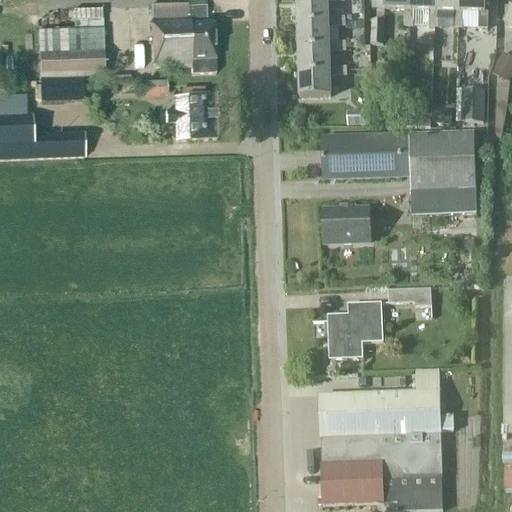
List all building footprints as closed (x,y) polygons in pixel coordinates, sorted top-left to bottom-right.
[(328,24),(328,20),(328,4),(345,4),(344,0),(296,0),(297,24),(328,24)] [(409,12),(409,0),(383,0),(384,11),(403,12),(403,28),(412,29),(413,12),(409,12)] [(434,13),(434,0),(409,0),(409,12),(413,12),(428,13),(428,29),(437,30),(437,13),(434,13)] [(459,13),(459,0),(434,0),(434,13),(437,13),(453,13),(453,30),(462,30),(462,14),(459,13)] [(459,0),(459,13),(462,14),(478,14),(477,31),(487,31),(487,14),(485,14),(484,0),(459,0)] [(350,22),(363,21),(362,1),(349,2),(350,22)] [(189,9),(189,6),(151,7),(153,70),(190,69),(190,78),(214,77),(214,62),(215,62),(214,26),(205,27),(205,8),(189,9)] [(329,48),(329,45),(328,29),(345,28),(345,19),(328,20),(328,24),(297,24),(297,49),(329,48)] [(375,47),(383,48),(384,23),(371,22),(370,47),(375,47)] [(39,81),(104,79),(102,32),(37,35),(39,81)] [(329,73),(329,69),(329,54),(346,53),(346,44),(329,45),(329,48),(297,49),(298,74),(329,73)] [(511,73),(511,60),(503,56),(494,74),(509,81),(511,73)] [(392,87),(393,66),(376,65),(375,85),(392,87)] [(329,73),(298,74),(299,100),(330,99),(330,79),(347,78),(346,69),(329,69),(329,73)] [(137,100),(157,99),(167,95),(166,83),(136,84),(137,100)] [(105,95),(116,95),(115,86),(105,86),(105,95)] [(484,124),(485,92),(460,91),(459,124),(484,124)] [(214,98),(204,98),(187,99),(174,100),(174,115),(168,115),(168,123),(174,123),(175,143),(188,143),(215,143),(215,124),(216,124),(216,116),(215,116),(214,98)] [(346,113),(346,128),(368,128),(368,112),(346,113)] [(451,126),(451,113),(431,112),(431,125),(451,126)] [(430,118),(406,117),(406,129),(429,130),(430,118)] [(83,136),(31,138),(30,119),(0,120),(0,164),(32,163),(84,161),(83,136)] [(411,203),(475,200),(475,192),(473,135),(321,141),(322,182),(410,179),(410,195),(411,195),(411,203)] [(475,200),(411,203),(412,219),(475,216),(475,200)] [(324,246),(369,244),(368,211),(323,213),(324,246)] [(431,309),(430,291),(387,293),(388,307),(414,306),(415,310),(431,309)] [(329,362),(362,361),(362,345),(382,345),(381,306),(358,306),(358,317),(327,319),(329,362)] [(439,419),(438,372),(417,372),(417,395),(318,399),(320,441),(321,441),(323,469),(321,469),(323,510),(396,506),(396,511),(443,511),(442,480),(440,433),(454,433),(453,418),(439,419)]
